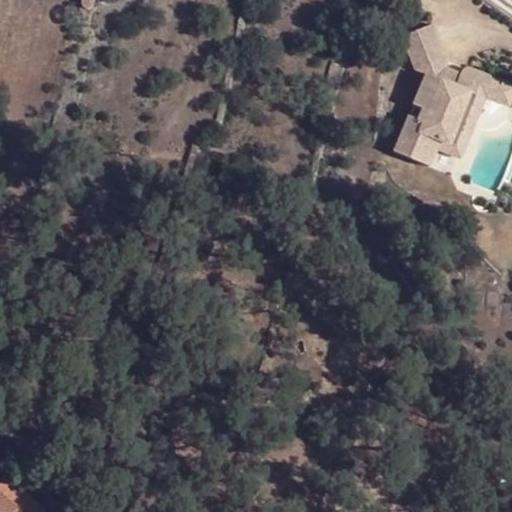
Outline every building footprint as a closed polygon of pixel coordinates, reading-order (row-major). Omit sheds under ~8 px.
[(417,78),(421,65),(407,22),(378,30),(389,65),(401,65),(384,142),(418,150),(421,137),(424,124),(448,130),(458,85),(472,88),(477,72),(441,65),(440,72),(436,86),(417,78)] [(440,72),(421,65),(417,78),(436,86),(440,72)] [(497,78),(477,72),(472,88),(494,94),(497,78)] [(457,146),(472,88),(458,85),(448,130),(424,124),(421,137),(457,146)] [(418,159),(418,150),(384,142),(382,151),(418,159)] [(47,511),(6,474),(0,479),(0,511),(47,511)]
